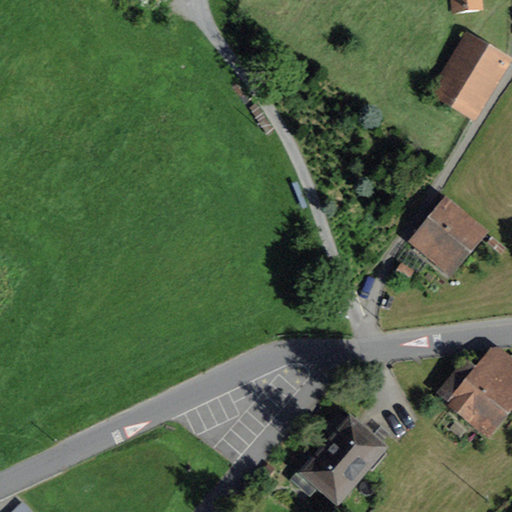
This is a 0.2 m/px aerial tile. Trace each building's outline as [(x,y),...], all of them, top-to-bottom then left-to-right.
[(477,0),(454,0),(456,14),(479,11),(477,0)] [(435,92),(474,116),(505,65),(467,41),(435,92)] [(448,205),(420,238),(453,265),(481,232),(448,205)] [(466,368),(446,391),(490,427),(511,400),(511,367),(496,353),(476,377),(466,368)] [(337,440),(315,465),(311,461),(302,471),(337,501),(366,467),(372,472),(386,456),(365,437),(369,433),(355,421),(352,426),(350,424),(348,426),(339,418),(327,432),(337,440)]
